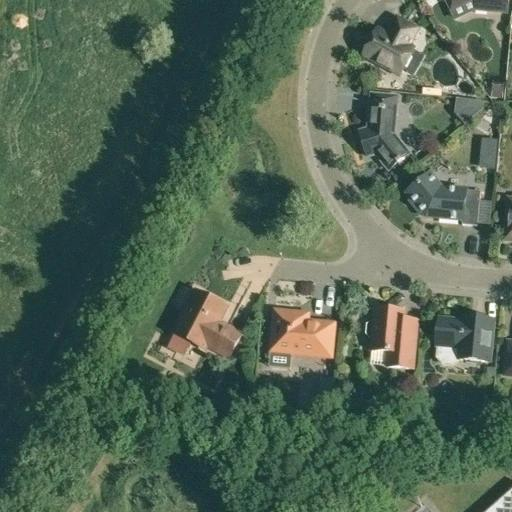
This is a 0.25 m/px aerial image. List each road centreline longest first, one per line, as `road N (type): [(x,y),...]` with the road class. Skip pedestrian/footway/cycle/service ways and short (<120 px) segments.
road 1 (residential): [(418,274),(393,256),(347,196),(324,134),(322,67),(329,34),(350,0)]
road 2 (residential): [(418,274),(261,263)]
